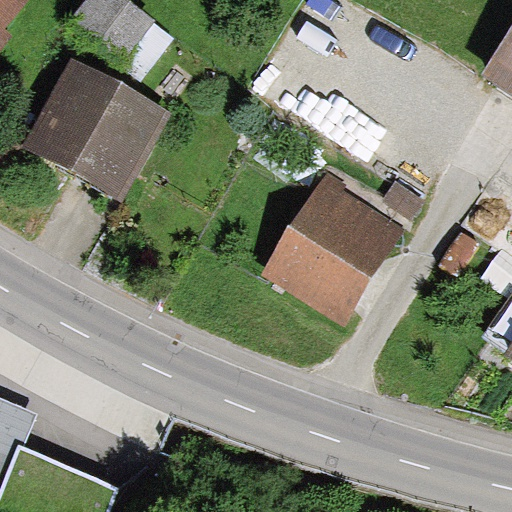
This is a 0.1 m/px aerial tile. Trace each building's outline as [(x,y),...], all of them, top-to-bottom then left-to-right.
[(0,0),(0,48),(13,33),(5,26),(26,0),(0,0)] [(123,0),(89,0),(70,27),(121,63),(152,20),(123,0)] [(511,347),(507,355),(511,358),(511,30),(481,79),(511,99),(511,347)] [(72,59),(22,147),(118,201),(168,113),(72,59)] [(266,274),(345,324),(406,228),(346,190),(348,187),(329,175),(266,274)] [(0,497),(36,416),(0,399),(0,497)]
